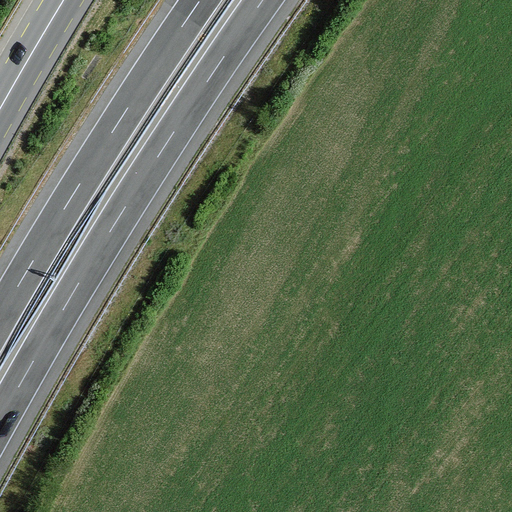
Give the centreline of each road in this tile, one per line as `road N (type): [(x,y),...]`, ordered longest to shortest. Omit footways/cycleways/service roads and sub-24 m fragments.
road 1 (motorway): [(0,422),(119,218),(264,0)]
road 2 (motorway): [(198,0),(0,314)]
road 3 (primary): [(65,0),(0,115)]
